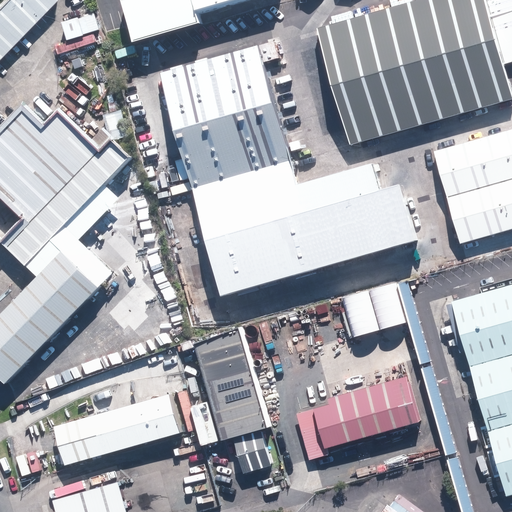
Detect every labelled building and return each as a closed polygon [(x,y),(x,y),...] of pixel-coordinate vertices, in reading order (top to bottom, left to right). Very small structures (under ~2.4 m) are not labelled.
[(0,65),(62,0),(2,0),(0,3),(0,65)] [(205,28),(196,0),(138,0),(139,1),(122,6),(135,49),(205,28)] [(258,0),(196,0),(201,17),(258,0)] [(511,78),(488,0),(433,0),(318,34),(351,145),(511,97),(511,78)] [(511,0),(488,0),(508,66),(511,64),(511,0)] [(65,21),(66,22),(71,41),(104,32),(98,12),(65,21)] [(105,32),(86,38),(88,45),(82,46),(85,55),(89,54),(93,70),(114,64),(105,32)] [(75,86),(71,73),(87,68),(81,48),(65,53),(63,48),(46,54),(58,91),(75,86)] [(143,91),(131,50),(118,53),(130,95),(143,91)] [(258,51),(156,81),(189,193),(288,164),(291,163),(258,51)] [(106,85),(95,99),(117,116),(128,101),(106,85)] [(8,250),(29,270),(133,161),(72,103),(47,130),(26,111),(0,137),(0,190),(34,223),(8,250)] [(511,131),(431,155),(458,247),(511,231),(511,131)] [(151,138),(139,143),(149,168),(161,163),(151,138)] [(288,164),(189,193),(222,302),(421,243),(396,160),(295,190),(288,164)] [(178,222),(172,203),(163,205),(170,225),(178,222)] [(132,247),(121,228),(112,233),(124,252),(132,247)] [(106,253),(95,236),(90,240),(101,256),(106,253)] [(0,371),(12,383),(103,288),(65,253),(0,321),(0,371)] [(376,276),(378,283),(397,278),(395,270),(376,276)] [(417,275),(415,270),(397,274),(399,280),(417,275)] [(194,279),(183,282),(186,293),(197,289),(194,279)] [(434,359),(411,279),(402,282),(425,362),(434,359)] [(399,281),(345,296),(356,336),(410,321),(399,281)] [(511,287),(451,306),(509,498),(511,497),(511,287)] [(257,310),(237,315),(238,322),(301,304),(300,300),(279,306),(278,304),(259,309),(259,310),(257,311),(257,310)] [(246,333),(198,347),(227,444),(275,430),(246,333)] [(298,353),(299,357),(318,352),(315,342),(299,347),(297,343),(289,346),(292,355),(298,353)] [(459,449),(435,366),(424,369),(448,452),(459,449)] [(409,380),(314,408),(327,453),(422,424),(409,380)] [(184,430),(173,391),(59,424),(70,462),(184,430)] [(160,451),(181,444),(178,436),(157,443),(160,451)] [(34,468),(29,452),(20,455),(25,471),(34,468)] [(476,511),(459,455),(450,458),(466,511),(476,511)] [(131,511),(121,478),(58,497),(62,511),(131,511)]
